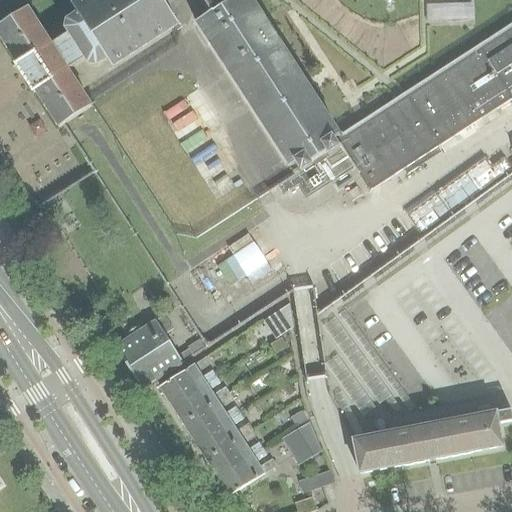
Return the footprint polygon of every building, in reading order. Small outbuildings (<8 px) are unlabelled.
[(84,61),(88,66),(96,68),(107,61),(113,70),(178,27),(161,1),(163,0),(200,0),(210,16),(195,25),(287,169),(294,164),(301,174),(279,188),(284,196),(299,186),(306,199),(353,168),(369,193),(370,192),(507,104),(511,100),(511,0),(79,0),(71,5),(77,14),(66,21),(64,30),(66,36),(52,45),(28,9),(0,26),(0,40),(16,66),(14,67),(32,96),(35,94),(58,128),(92,106),(68,71),(84,61)] [(427,203),(434,213),(415,227),(422,237),(511,171),(511,169),(506,161),(493,170),(486,161),(427,203)] [(356,189),(347,195),(352,202),(361,196),(356,189)] [(39,207),(38,206),(36,206),(34,207),(33,207),(32,209),(31,210),(31,212),(32,213),(33,215),(34,216),(36,216),(37,216),(39,215),(40,214),(41,213),(41,211),(41,210),(40,208),(39,207)] [(218,262),(231,286),(269,266),(255,241),(218,262)] [(114,347),(143,392),(183,366),(155,322),(129,338),(114,347)] [(208,351),(214,363),(231,354),(223,338),(206,347),(202,340),(184,350),(189,360),(208,351)] [(159,389),(171,408),(215,379),(212,373),(202,379),(198,373),(209,366),(205,360),(159,389)] [(171,408),(183,425),(229,395),(224,389),(213,396),(210,391),(220,385),(215,379),(171,408)] [(295,392),(291,385),(284,389),(289,397),(295,392)] [(183,425),(194,443),(239,414),(235,409),(226,415),(222,409),(233,402),(229,395),(183,425)] [(504,449),(503,447),(500,424),(511,421),(511,418),(511,411),(498,413),(498,412),(429,425),(351,440),(358,476),(504,449)] [(302,413),(291,419),(296,429),(307,423),(302,413)] [(194,443),(206,461),(251,431),(248,426),(237,432),(233,426),(242,420),(239,414),(194,443)] [(280,440),(296,467),(321,452),(308,423),(280,440)] [(251,431),(206,461),(217,479),(262,450),(258,444),(249,450),(245,444),(255,437),(251,431)] [(262,450),(217,479),(229,497),(275,467),(270,460),(260,467),(257,462),(266,457),(262,450)] [(321,486),(317,475),(305,479),(309,490),(321,486)]
